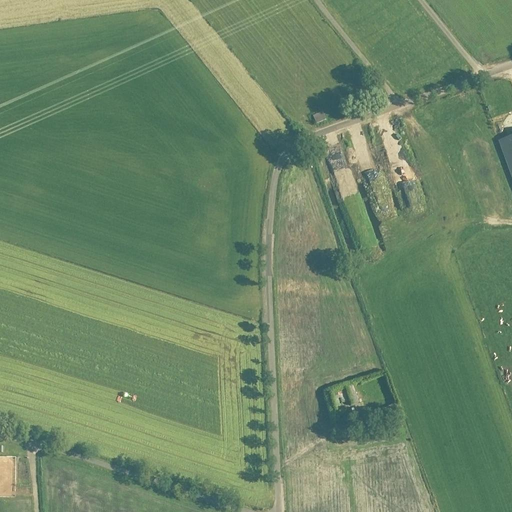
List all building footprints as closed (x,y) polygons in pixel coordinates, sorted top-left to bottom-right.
[(306,112),(320,105),(318,100),(304,107),(306,112)] [(316,125),(325,121),(321,113),(311,117),(316,125)] [(511,175),(511,136),(500,142),(511,175)] [(362,181),(372,177),(364,149),(353,153),(362,181)] [(399,199),(404,210),(414,205),(413,197),(405,177),(404,164),(401,157),(398,157),(387,161),(388,165),(391,173),(391,174),(395,184),(399,193),(399,199)]
